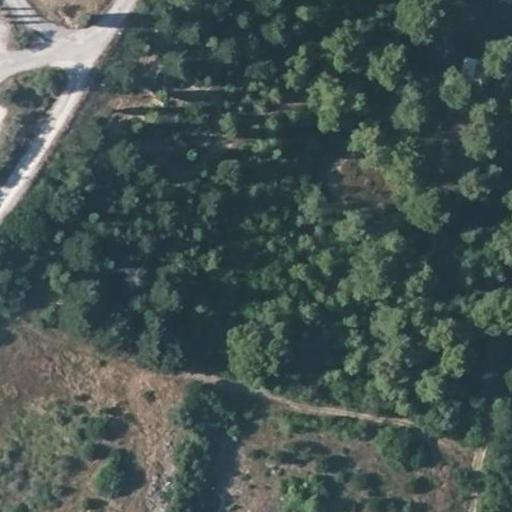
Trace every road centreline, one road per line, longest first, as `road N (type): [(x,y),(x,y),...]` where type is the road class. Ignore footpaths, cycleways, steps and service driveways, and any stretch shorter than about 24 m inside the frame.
road 1 (track): [(469,511),(511,285)]
road 2 (track): [(91,47),(0,204)]
